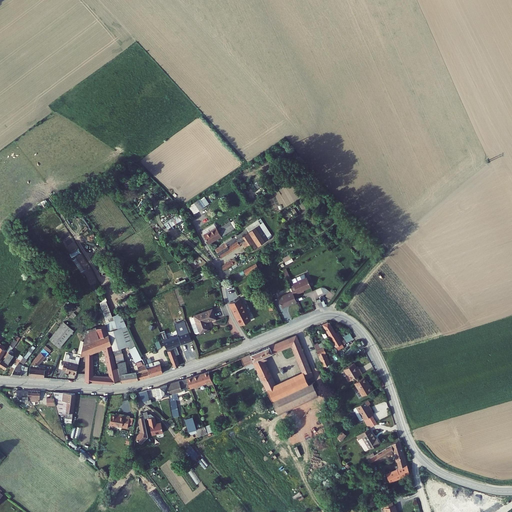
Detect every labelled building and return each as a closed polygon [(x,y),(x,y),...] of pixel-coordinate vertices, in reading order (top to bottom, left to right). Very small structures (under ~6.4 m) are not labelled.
[(193,214),(204,208),(200,199),(189,205),(193,214)] [(167,229),(180,222),(177,216),(164,224),(167,229)] [(231,222),(218,230),(218,231),(231,223),(231,222)] [(202,235),(208,245),(234,229),(231,223),(218,231),(218,230),(216,228),(212,230),(212,229),(202,235)] [(249,232),(258,246),(271,239),(262,224),(249,232)] [(214,251),(219,258),(244,243),(246,246),(248,245),(251,250),(258,246),(249,232),(246,234),(247,236),(241,240),(229,247),(226,243),(214,251)] [(226,243),(229,247),(241,240),(238,236),(226,243)] [(283,258),(285,265),(293,261),(291,254),(283,258)] [(220,267),(222,271),(235,263),(234,260),(231,262),(231,261),(220,267)] [(291,282),(287,284),(285,280),(282,281),(286,292),(287,294),(291,293),(291,294),(295,293),(294,292),(305,288),(301,278),(300,279),(298,275),(289,278),(291,282)] [(275,308),(290,302),(287,294),(286,292),(271,298),(275,308)] [(231,304),(241,326),(250,322),(239,300),(231,304)] [(192,330),(201,327),(198,319),(207,316),(204,306),(185,313),(185,314),(189,324),(184,325),(186,330),(188,331),(191,329),(192,330)] [(185,314),(181,315),(184,325),(189,324),(185,314)] [(78,331),(75,344),(93,337),(91,327),(100,324),(99,319),(90,323),(91,326),(78,331)] [(42,338),(52,346),(66,329),(56,320),(42,338)] [(322,321),(316,323),(331,349),(337,346),(322,321)] [(79,367),(78,380),(93,382),(94,374),(85,374),(87,351),(96,348),(96,352),(99,352),(103,375),(98,374),(98,382),(107,383),(106,380),(114,378),(111,366),(109,367),(103,345),(106,344),(102,331),(100,324),(91,327),(93,337),(75,344),(72,356),(79,354),(79,367)] [(106,344),(107,350),(119,346),(114,328),(102,331),(106,344)] [(28,329),(25,337),(34,340),(37,333),(28,329)] [(339,339),(346,335),(342,330),(336,334),(339,339)] [(157,342),(160,351),(161,351),(170,347),(169,344),(185,337),(183,331),(165,338),(157,342)] [(289,333),(266,343),(269,350),(284,344),(298,373),(306,369),(289,333)] [(308,343),(319,367),(325,364),(317,346),(315,347),(312,341),(308,343)] [(42,342),(37,347),(42,352),(47,347),(42,342)] [(266,343),(261,345),(265,353),(269,350),(266,343)] [(122,346),(128,360),(133,358),(127,344),(122,346)] [(261,345),(234,357),(236,363),(235,363),(236,366),(244,362),(245,364),(248,363),(261,390),(256,393),(260,402),(266,399),(302,383),(298,373),(282,380),(281,379),(277,381),(277,383),(269,386),(256,358),(258,357),(258,356),(265,353),(261,345)] [(23,364),(22,375),(37,376),(38,367),(32,366),(32,364),(42,352),(37,347),(23,364)] [(161,351),(167,366),(172,364),(168,354),(172,353),(170,347),(161,351)] [(69,373),(72,356),(73,355),(70,354),(69,358),(60,356),(61,352),(59,352),(55,368),(59,368),(59,369),(63,370),(63,372),(69,373)] [(137,362),(140,368),(142,375),(156,370),(152,360),(151,360),(141,363),(137,355),(134,357),(137,362)] [(13,359),(11,362),(16,365),(13,368),(15,369),(13,371),(18,374),(20,374),(22,366),(13,359)] [(110,361),(111,366),(114,378),(115,381),(129,379),(127,372),(119,373),(116,359),(110,361)] [(11,362),(2,374),(11,374),(13,371),(15,369),(13,368),(16,365),(11,362)] [(131,372),(132,378),(142,375),(140,368),(137,362),(130,365),(133,372),(131,372)] [(347,362),(337,367),(340,373),(338,374),(341,379),(355,371),(352,367),(350,367),(347,362)] [(183,383),(184,386),(206,379),(202,369),(181,376),(183,383)] [(306,369),(298,373),(302,383),(266,399),(272,412),(312,393),(306,381),(310,379),(306,369)] [(181,376),(160,383),(162,394),(164,413),(170,412),(170,397),(173,395),(172,393),(179,390),(178,385),(183,383),(181,376)] [(357,376),(347,382),(351,387),(361,382),(357,376)] [(365,388),(361,382),(351,387),(355,394),(365,388)] [(160,383),(148,387),(150,397),(162,394),(160,383)] [(208,383),(200,387),(202,393),(210,390),(208,383)] [(141,389),(133,391),(138,399),(143,398),(141,389)] [(17,390),(17,395),(24,396),(24,401),(27,401),(27,399),(28,400),(29,391),(17,390)] [(40,401),(41,391),(29,391),(28,400),(31,400),(31,402),(33,402),(35,404),(37,405),(37,401),(40,401)] [(52,392),(55,400),(60,415),(67,416),(66,418),(73,418),(75,394),(52,392)] [(362,397),(350,404),(353,409),(349,411),(353,417),(356,415),(363,427),(370,422),(365,413),(367,412),(362,403),(364,402),(362,397)] [(57,407),(55,400),(47,399),(47,407),(57,407)] [(149,415),(145,412),(142,413),(143,416),(147,433),(158,431),(155,421),(151,422),(149,415)] [(182,428),(190,425),(186,414),(178,416),(182,428)] [(113,417),(103,415),(102,425),(120,428),(122,416),(113,415),(113,417)] [(139,417),(138,415),(134,416),(134,420),(136,430),(131,434),(131,437),(136,442),(143,435),(139,417)] [(202,430),(199,422),(190,425),(193,433),(202,430)] [(361,428),(348,436),(351,439),(355,437),(357,441),(353,444),(357,450),(372,441),(369,436),(368,437),(364,431),(363,432),(361,428)] [(342,432),(337,438),(341,441),(346,435),(342,432)] [(392,439),(361,458),(366,467),(386,455),(391,469),(389,470),(389,471),(378,475),(381,483),(402,475),(392,439)] [(185,450),(193,460),(199,456),(191,446),(185,450)] [(195,483),(199,481),(194,469),(189,471),(195,483)] [(386,504),(385,500),(383,500),(382,495),(371,498),(372,503),(376,502),(378,511),(389,511),(387,503),(386,504)]
